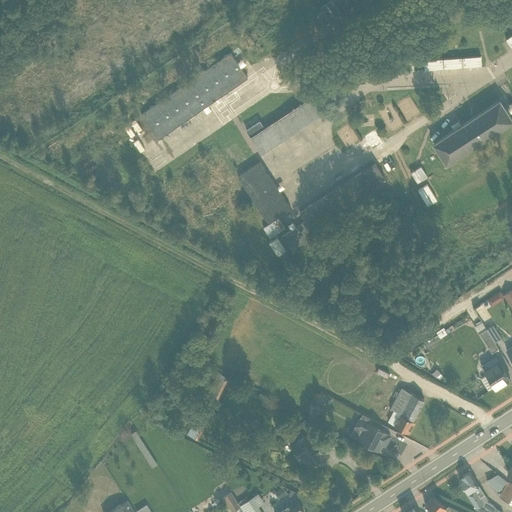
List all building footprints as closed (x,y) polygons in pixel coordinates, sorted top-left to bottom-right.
[(321,7),(325,20),(337,15),(332,3),(321,7)] [(475,23),(465,25),(475,62),(485,59),(475,23)] [(511,25),(492,34),(496,44),(511,37),(511,25)] [(482,36),(492,33),(490,26),(481,28),(482,36)] [(141,114),(158,139),(202,109),(206,113),(211,110),(207,105),(247,78),(230,53),(141,114)] [(424,70),(442,69),(442,58),(424,59),(424,70)] [(245,130),(261,154),(323,113),(312,96),(264,127),(260,120),(245,130)] [(432,143),(446,165),(511,121),(511,117),(509,113),(511,111),(511,107),(510,105),(506,108),(500,98),(461,124),(458,120),(450,125),(453,129),(432,143)] [(348,122),(336,130),(346,147),(359,140),(348,122)] [(238,170),(249,163),(235,143),(225,150),(238,170)] [(260,161),(237,176),(268,223),(291,209),(279,191),(284,188),(281,183),(276,186),(260,161)] [(292,222),(287,225),(291,230),(281,236),(290,251),(315,235),(311,228),(385,179),(374,163),(299,211),(305,221),(296,226),(292,222)] [(417,182),(427,176),(420,165),(410,172),(417,182)] [(511,309),(511,289),(503,295),(511,309)] [(491,307),(504,298),(499,291),(486,299),(491,307)] [(476,328),(492,353),(498,349),(495,343),(486,329),(483,325),(476,328)] [(486,329),(495,343),(502,338),(493,325),(486,329)] [(495,388),(510,379),(498,361),(483,369),(495,388)] [(392,377),(388,374),(387,375),(383,372),(373,387),(388,397),(399,381),(395,379),(392,377)] [(217,401),(228,378),(218,373),(206,396),(217,401)] [(415,422),(413,421),(424,400),(401,388),(390,408),(388,413),(391,415),(388,422),(409,433),(415,422)] [(304,414),(317,421),(323,409),(315,405),(310,414),(305,411),(304,414)] [(371,417),(377,420),(381,421),(384,415),(381,413),(382,410),(375,407),(374,409),(369,407),(364,405),(361,410),(371,416),(371,417)] [(199,409),(187,435),(198,441),(208,418),(204,416),(206,412),(199,409)] [(349,435),(378,450),(382,443),(385,445),(390,435),(369,424),(372,419),(362,414),(360,418),(359,417),(349,435)] [(148,433),(175,446),(179,437),(153,424),(142,418),(138,425),(149,430),(148,433)] [(312,464),(335,449),(325,435),(319,439),(306,420),(295,426),(301,436),(289,444),(301,462),(308,458),(312,464)] [(152,469),(157,465),(135,431),(130,435),(152,469)] [(157,463),(162,460),(150,441),(145,444),(157,463)] [(466,494),(476,509),(476,510),(478,511),(500,511),(487,503),(488,502),(469,472),(461,477),(462,478),(459,481),(467,493),(466,494)] [(486,481),(499,491),(506,482),(497,475),(486,481)] [(510,504),(511,505),(511,485),(507,483),(498,498),(509,505),(510,504)] [(279,500),(288,494),(283,487),(274,493),(279,500)] [(233,511),(243,511),(238,503),(230,492),(220,499),(227,510),(230,507),(233,511)] [(238,503),(243,511),(261,511),(258,506),(264,503),(258,493),(246,502),(244,499),(238,503)] [(459,511),(448,506),(446,508),(433,496),(425,505),(432,511),(459,511)] [(273,511),(303,511),(294,498),(273,511)] [(133,511),(126,501),(110,511),(133,511)]
